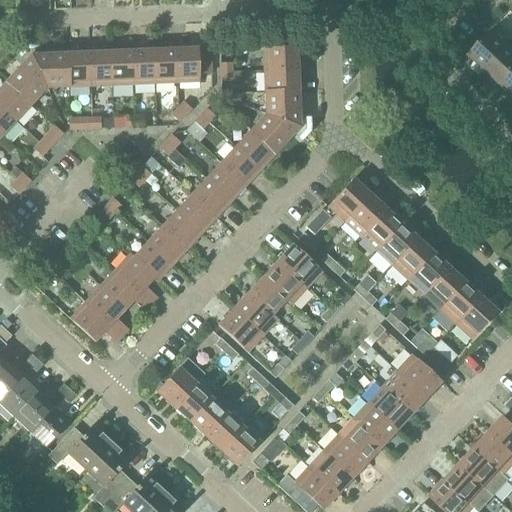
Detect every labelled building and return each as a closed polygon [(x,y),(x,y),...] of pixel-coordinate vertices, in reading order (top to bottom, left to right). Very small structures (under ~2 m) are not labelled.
[(491,31),(468,56),(484,71),(507,46),(491,31)] [(295,46),(262,47),(263,69),(296,68),(295,46)] [(511,50),(507,46),(484,71),(500,85),(511,72),(511,50)] [(208,47),(197,48),(198,74),(209,74),(208,47)] [(197,48),(175,49),(176,83),(198,82),(198,74),(197,48)] [(175,49),(153,50),(154,84),(176,83),(175,49)] [(153,50),(130,51),(131,85),(154,84),(153,50)] [(130,51),(108,52),(110,86),(131,85),(130,51)] [(108,52),(86,53),(88,87),(110,86),(108,52)] [(39,55),(30,55),(45,88),(66,87),(65,75),(64,53),(39,55)] [(86,53),(64,53),(65,75),(66,87),(88,87),(86,53)] [(24,62),(6,81),(30,104),(45,88),(30,55),(24,62)] [(230,63),(220,64),(220,72),(230,72),(230,63)] [(296,68),(263,69),(264,91),(297,90),(296,68)] [(230,72),(220,72),(220,81),(231,81),(230,72)] [(511,72),(500,85),(511,96),(511,72)] [(6,81),(0,87),(0,106),(16,120),(30,104),(6,81)] [(297,90),(264,91),(265,114),(299,127),(298,118),(297,90)] [(182,102),(176,109),(185,116),(190,110),(182,102)] [(0,106),(0,135),(1,137),(16,120),(0,106)] [(176,109),(171,115),(179,122),(185,116),(176,109)] [(205,109),(199,115),(207,123),(213,116),(205,109)] [(265,114),(252,128),(276,151),(293,133),(299,127),(265,114)] [(199,115),(194,122),(202,129),(207,123),(199,115)] [(134,117),(125,117),(125,127),(134,127),(134,117)] [(143,117),(134,117),(134,127),(143,127),(143,117)] [(99,118),(90,119),(91,129),(100,129),(99,118)] [(53,127),(48,132),(56,140),(61,134),(53,127)] [(252,128),(235,147),(260,169),(276,151),(252,128)] [(48,132),(43,138),(51,145),(56,140),(48,132)] [(171,136),(165,142),(173,149),(178,143),(176,140),(171,136)] [(43,138),(38,143),(46,151),(51,145),(43,138)] [(165,142),(159,149),(167,156),(173,149),(165,142)] [(38,143),(32,149),(40,156),(41,155),(46,151),(38,143)] [(220,163),(244,186),(260,169),(235,147),(220,163)] [(173,150),(166,158),(177,169),(184,161),(173,150)] [(205,179),(229,202),(244,186),(220,163),(205,179)] [(15,167),(9,173),(16,179),(21,173),(15,167)] [(135,174),(143,181),(149,175),(141,168),(135,174)] [(16,180),(23,187),(29,181),(22,174),(16,180)] [(143,181),(135,174),(129,180),(137,187),(143,181)] [(190,195),(215,218),(229,202),(205,179),(190,195)] [(352,179),(327,207),(328,208),(324,212),(321,209),(304,227),(313,235),(329,217),(328,216),(332,212),(344,222),(349,217),(348,216),(368,194),(352,179)] [(23,187),(16,180),(10,187),(17,194),(23,187)] [(359,236),(384,209),(368,194),(348,216),(349,217),(344,222),(359,236)] [(176,211),(200,234),(215,218),(190,195),(176,211)] [(106,205),(114,213),(120,206),(112,199),(106,205)] [(114,213),(106,205),(100,212),(108,219),(114,213)] [(384,209),(359,236),(360,237),(375,251),(400,224),(384,209)] [(161,227),(185,249),(200,234),(176,211),(161,227)] [(391,266),(399,257),(416,238),(400,224),(375,251),(391,266)] [(146,243),(171,265),(185,249),(161,227),(146,243)] [(302,233),(297,239),(306,247),(311,242),(302,233)] [(399,257),(391,266),(407,280),(432,253),(416,238),(399,257)] [(171,265),(146,243),(132,258),(152,279),(156,282),(171,265)] [(276,261),(306,288),(321,272),(291,245),(276,261)] [(423,295),(448,268),(432,253),(407,280),(423,295)] [(129,254),(114,271),(138,294),(152,279),(132,258),(129,254)] [(329,269),(335,263),(326,255),(320,261),(329,269)] [(306,288),(276,261),(262,276),(286,299),(285,300),(290,305),(306,288)] [(335,263),(329,269),(338,277),(344,271),(335,263)] [(448,268),(423,295),(438,310),(464,283),(448,268)] [(114,271),(99,286),(124,310),(132,300),(138,294),(114,271)] [(286,299),(262,276),(247,293),(271,315),(271,314),(285,300),(286,299)] [(454,324),(479,297),(464,283),(438,310),(454,324)] [(361,298),(367,292),(357,284),(352,290),(361,298)] [(99,286),(84,302),(109,325),(115,319),(124,310),(99,286)] [(148,291),(142,297),(150,304),(156,298),(148,291)] [(367,292),(361,298),(369,307),(375,300),(367,292)] [(232,308),(262,336),(277,319),(271,314),(271,315),(247,293),(232,308)] [(142,297),(136,304),(144,311),(150,304),(142,297)] [(479,297),(454,324),(471,340),(496,313),(479,297)] [(328,308),(334,314),(341,305),(335,300),(328,308)] [(84,302),(69,318),(94,342),(103,332),(109,325),(84,302)] [(216,325),(241,348),(246,352),(262,336),(232,308),(216,325)] [(334,314),(328,308),(319,317),(325,323),(334,314)] [(393,328),(398,322),(389,313),(384,319),(393,328)] [(119,322),(112,329),(121,336),(127,330),(119,322)] [(398,322),(393,328),(401,336),(407,330),(398,322)] [(382,332),(384,330),(378,325),(370,334),(376,339),(382,332)] [(112,329),(106,335),(114,343),(121,336),(112,329)] [(421,330),(409,343),(415,349),(421,343),(427,336),(421,330)] [(0,350),(5,346),(3,344),(10,336),(5,331),(0,336),(0,367),(4,363),(0,360),(0,350)] [(298,340),(304,346),(312,337),(306,331),(298,340)] [(387,336),(382,332),(376,339),(381,344),(387,336)] [(222,353),(228,347),(219,338),(213,344),(222,353)] [(304,346),(298,340),(289,349),(295,355),(304,346)] [(421,343),(415,349),(424,357),(430,351),(421,343)] [(228,347),(222,353),(231,361),(237,355),(228,347)] [(348,357),(354,362),(362,354),(356,348),(348,357)] [(424,357),(433,365),(441,372),(449,364),(432,348),(430,351),(424,357)] [(29,368),(37,360),(31,354),(23,362),(29,368)] [(440,382),(416,360),(411,355),(395,371),(425,399),(440,382)] [(354,362),(348,357),(340,366),(346,371),(354,362)] [(186,359),(156,392),(172,407),(194,383),(194,384),(203,374),(186,359)] [(37,360),(29,368),(35,373),(42,365),(37,360)] [(4,363),(0,367),(0,399),(20,378),(4,363)] [(276,364),(268,373),(274,378),(282,370),(276,364)] [(254,382),(260,376),(251,368),(245,374),(254,382)] [(380,387),(410,415),(425,399),(395,371),(380,387)] [(260,376),(254,382),(263,390),(268,384),(260,376)] [(20,378),(0,399),(0,405),(12,417),(35,393),(20,378)] [(319,389),(325,394),(332,386),(327,380),(319,389)] [(194,383),(172,407),(188,422),(210,398),(194,384),(194,383)] [(61,397),(68,389),(62,384),(55,392),(61,397)] [(410,415),(380,387),(366,403),(395,430),(410,415)] [(68,389),(61,397),(66,402),(74,394),(68,389)] [(325,394),(319,389),(311,398),(317,403),(325,394)] [(215,392),(210,398),(188,422),(204,436),(231,407),(215,392)] [(29,432),(51,408),(35,393),(12,417),(29,432)] [(278,403),(287,412),(292,406),(283,398),(278,403)] [(395,430),(366,403),(351,419),(356,424),(357,424),(381,446),(395,430)] [(231,407),(204,436),(220,451),(247,421),(231,407)] [(51,408),(29,432),(45,448),(68,423),(51,408)] [(290,421),(295,426),(303,417),(298,412),(290,421)] [(511,424),(504,416),(489,433),(511,454),(511,424)] [(237,466),(264,437),(247,421),(220,451),(237,466)] [(295,426),(290,421),(281,429),(287,435),(295,426)] [(342,440),(366,462),(381,446),(357,424),(356,424),(343,439),(342,440)] [(84,471),(110,443),(92,426),(75,444),(67,435),(47,457),(56,465),(66,454),(84,471)] [(474,448),(509,481),(511,483),(511,454),(489,433),(474,448)] [(322,451),(351,478),(366,462),(342,440),(343,439),(337,434),(322,451)] [(101,507),(121,486),(112,477),(128,459),(110,443),(84,471),(102,488),(92,498),(101,507)] [(509,481),(474,448),(459,464),(494,497),(509,481)] [(307,467),(336,494),(351,478),(322,451),(307,467)] [(268,462),(259,454),(251,462),(260,470),(268,462)] [(0,462),(0,468),(5,473),(13,464),(5,457),(0,462)] [(444,481),(473,508),(478,511),(480,511),(494,497),(459,464),(444,481)] [(276,485),(304,511),(309,511),(316,505),(321,510),(336,494),(307,467),(293,482),(285,475),(276,485)] [(16,471),(10,478),(15,483),(22,476),(16,471)] [(121,486),(101,507),(106,511),(113,511),(121,504),(128,511),(145,511),(164,492),(146,476),(129,493),(121,486)] [(469,511),(473,508),(444,481),(430,496),(446,511),(469,511)] [(180,511),(182,510),(164,492),(145,511),(180,511)]
